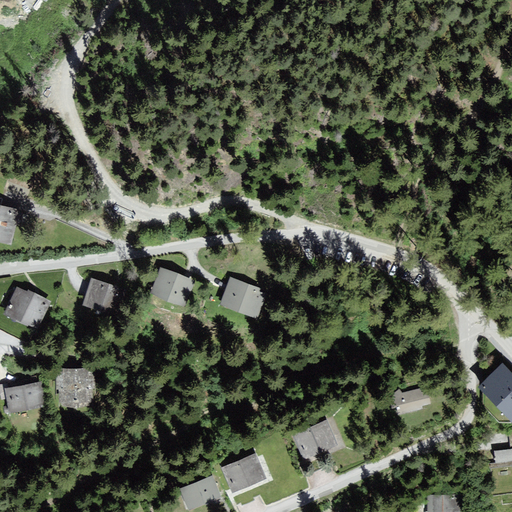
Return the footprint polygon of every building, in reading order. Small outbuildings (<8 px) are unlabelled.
[(0,242),(15,246),(23,210),(0,203),(0,242)] [(199,283),(164,268),(153,294),(188,309),(199,283)] [(268,289),(229,277),(220,306),(258,319),(268,289)] [(129,291),(94,280),(85,307),(120,318),(129,291)] [(39,328),(49,303),(18,290),(7,314),(39,328)] [(511,418),(511,370),(503,361),(479,383),(511,418)] [(56,372),(61,407),(91,403),(87,369),(56,372)] [(46,408),(40,381),(5,388),(11,415),(46,408)] [(431,403),(427,386),(389,396),(393,407),(397,406),(399,414),(423,408),(422,405),(431,403)] [(327,418),(293,433),(304,458),(338,444),(327,418)] [(511,448),(494,450),(495,462),(511,460),(511,448)] [(233,492),(267,477),(256,451),(222,466),(233,492)] [(220,496),(211,473),(180,486),(189,508),(220,496)] [(459,511),(458,493),(427,494),(428,511),(459,511)]
